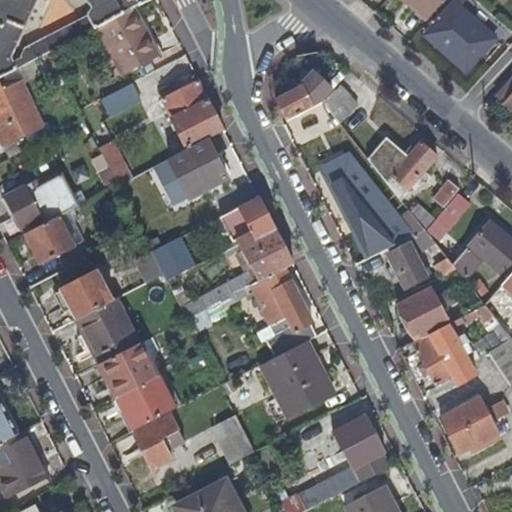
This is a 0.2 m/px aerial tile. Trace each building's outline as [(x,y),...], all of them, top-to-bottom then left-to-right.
[(0,0),(0,78),(14,72),(37,59),(48,54),(101,26),(137,7),(151,0),(0,0)] [(439,0),(405,0),(427,17),(439,0)] [(495,36),(453,0),(425,34),(467,69),(495,36)] [(162,54),(137,7),(101,26),(125,73),(162,54)] [(54,84),(62,80),(48,54),(37,59),(45,74),(48,72),(54,84)] [(345,76),(326,60),(306,83),(325,99),(345,76)] [(0,78),(0,139),(10,158),(48,138),(14,72),(0,78)] [(162,101),(187,150),(207,140),(223,132),(197,82),(162,101)] [(275,98),(287,121),(321,103),(325,99),(306,83),(275,98)] [(131,85),(110,96),(116,107),(137,96),(131,85)] [(340,86),(323,105),(340,126),(358,105),(348,97),(350,95),(340,86)] [(350,159),(323,105),(321,103),(287,121),(315,177),(350,159)] [(421,143),(414,151),(408,158),(405,155),(386,139),(367,160),(387,184),(392,178),(407,190),(436,156),(421,143)] [(227,179),(207,140),(187,150),(169,159),(189,198),(227,179)] [(113,143),(99,150),(106,164),(117,186),(131,179),(113,143)] [(408,158),(414,151),(411,148),(405,155),(408,158)] [(99,173),(109,191),(117,186),(106,164),(100,167),(102,171),(99,173)] [(41,220),(43,225),(67,212),(73,210),(77,208),(61,177),(35,190),(31,183),(4,197),(21,230),(41,220)] [(399,199),(407,190),(392,178),(387,184),(399,199)] [(433,200),(443,208),(458,189),(448,181),(433,200)] [(438,241),(468,204),(456,195),(427,231),(438,241)] [(228,286),(181,310),(186,320),(251,287),(284,269),(293,265),(259,199),(222,218),(234,241),(235,240),(238,246),(245,259),(251,272),(228,284),(228,286)] [(418,207),(411,215),(423,229),(431,218),(418,207)] [(73,210),(67,212),(73,224),(79,221),(73,210)] [(43,225),(24,235),(39,264),(62,253),(60,249),(69,244),(71,248),(82,242),(73,224),(67,212),(43,225)] [(484,262),(506,281),(511,272),(511,241),(490,222),(452,266),(455,270),(465,282),(484,262)] [(425,251),(435,245),(424,231),(412,237),(425,251)] [(388,249),(390,255),(409,245),(407,239),(388,249)] [(62,253),(71,248),(69,244),(60,249),(62,253)] [(185,273),(170,244),(152,253),(156,261),(163,275),(167,283),(185,273)] [(426,279),(409,245),(390,255),(396,266),(391,269),(397,280),(402,277),(407,288),(426,279)] [(144,267),(156,261),(152,253),(140,258),(144,267)] [(434,267),(441,277),(455,270),(452,266),(446,258),(434,267)] [(312,323),(284,269),(251,287),(275,335),(267,339),(277,357),(303,344),(316,337),(310,324),(312,323)] [(60,289),(76,321),(113,302),(97,271),(60,289)] [(511,272),(506,281),(502,284),(511,292),(511,272)] [(478,278),(468,286),(484,306),(492,296),(478,278)] [(398,305),(417,341),(447,325),(429,290),(398,305)] [(139,344),(116,300),(113,302),(76,321),(99,365),(139,344)] [(492,329),(499,324),(484,306),(447,325),(417,341),(411,344),(434,388),(452,379),(456,387),(474,378),(459,347),(467,343),(462,335),(455,339),(450,330),(459,325),(480,317),(490,331),(492,329)] [(503,343),(511,339),(499,324),(492,329),(503,343)] [(510,386),(511,385),(511,340),(511,339),(503,343),(489,352),(510,386)] [(158,377),(141,343),(139,344),(99,365),(116,399),(158,377)] [(319,375),(303,344),(277,357),(262,365),(280,401),(288,416),(332,393),(322,373),(319,375)] [(175,410),(158,377),(116,399),(133,432),(170,413),(175,410)] [(457,411),(440,419),(458,454),(475,445),(482,442),(484,446),(499,438),(491,423),(506,415),(500,402),(485,410),(477,394),(465,400),(468,405),(457,411)] [(454,406),(457,411),(468,405),(465,400),(454,406)] [(288,416),(280,401),(269,407),(277,421),(288,416)] [(355,415),(349,404),(328,415),(333,426),(355,415)] [(0,443),(15,436),(0,407),(0,443)] [(180,430),(170,413),(133,432),(132,432),(152,471),(172,461),(168,453),(185,444),(178,432),(180,430)] [(310,492),(317,505),(390,467),(383,453),(385,452),(365,415),(334,430),(354,469),(310,492)] [(212,429),(231,465),(255,452),(237,417),(212,429)] [(48,477),(25,431),(15,436),(0,443),(0,484),(7,498),(48,477)] [(241,511),(227,484),(177,509),(178,511),(241,511)] [(396,511),(384,486),(345,506),(347,511),(396,511)]
